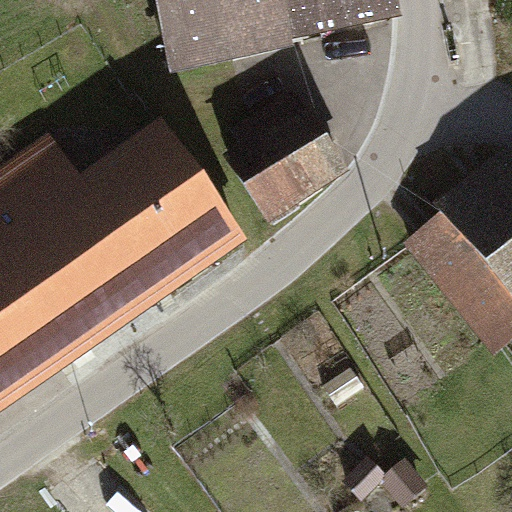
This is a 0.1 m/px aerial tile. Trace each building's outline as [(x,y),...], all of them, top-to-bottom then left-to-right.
[(394,0),(156,0),(172,78),(296,53),(295,46),(399,25),(394,0)] [(295,91),(216,143),(269,224),(348,172),(295,91)] [(53,142),(0,176),(0,410),(248,249),(166,124),(79,181),(53,142)] [(511,172),(508,166),(403,244),(499,373),(511,363),(511,172)] [(338,412),(367,395),(354,373),(325,390),(338,412)] [(406,467),(387,483),(373,466),(345,489),(362,510),(383,493),(399,511),(410,511),(430,496),(406,467)]
